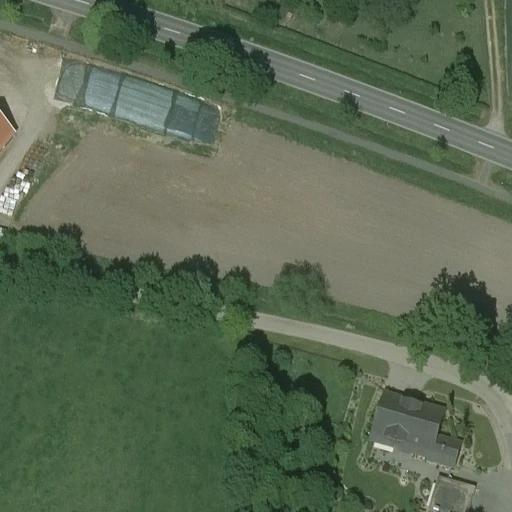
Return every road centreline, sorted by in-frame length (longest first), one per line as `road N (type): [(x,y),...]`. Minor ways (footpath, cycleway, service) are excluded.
road 1 (unclassified): [(511,449),(492,394),(446,371),(0,272)]
road 2 (secondary): [(511,158),(68,0)]
